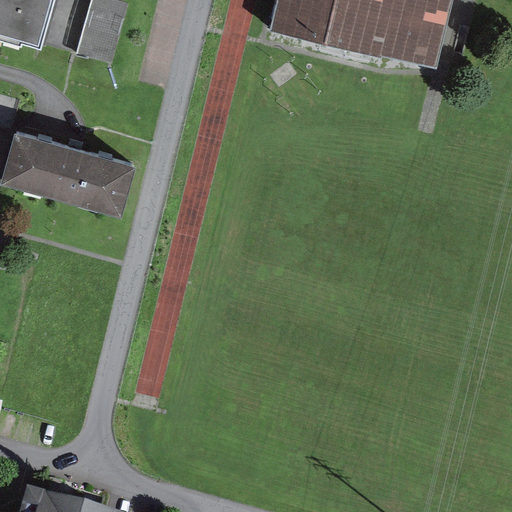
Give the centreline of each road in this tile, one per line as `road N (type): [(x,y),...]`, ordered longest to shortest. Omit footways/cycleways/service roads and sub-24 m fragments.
road 1 (residential): [(199,0),(88,467)]
road 2 (residential): [(88,467),(241,511)]
